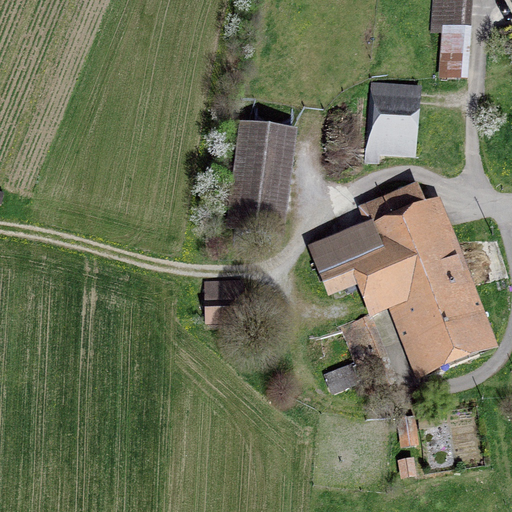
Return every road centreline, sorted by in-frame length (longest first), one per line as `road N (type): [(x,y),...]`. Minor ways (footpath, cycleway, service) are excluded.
road 1 (track): [(479,201),(443,179),(394,174),(337,196),(300,226),(297,317),(307,373),(342,404)]
road 2 (track): [(298,263),(273,272),(187,270),(49,230),(0,226)]
